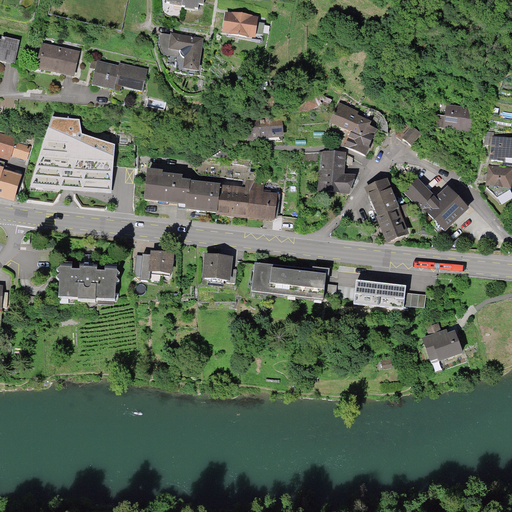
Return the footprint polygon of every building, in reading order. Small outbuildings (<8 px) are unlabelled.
[(169,5),(169,7),(184,8),(183,11),(193,12),(194,10),(197,11),(197,6),(202,6),(203,0),(166,0),(166,4),(169,5)] [(225,13),(222,35),(256,40),(256,36),(262,36),(264,24),(258,23),(258,18),(225,13)] [(201,60),(204,39),(170,35),(160,34),(159,41),(167,65),(176,66),(175,73),(200,76),(203,60),(201,60)] [(0,60),(14,63),(19,39),(3,35),(2,39),(0,38),(0,60)] [(40,44),(34,71),(73,79),(78,52),(40,44)] [(96,62),(91,87),(120,93),(121,88),(142,92),(146,70),(118,64),(118,67),(96,62)] [(359,113),(338,104),(329,124),(351,133),(344,149),(366,158),(378,130),(370,127),(372,123),(357,116),(359,113)] [(437,115),(434,127),(471,134),(475,109),(447,105),(445,116),(437,115)] [(62,189),(112,194),(113,167),(115,146),(82,136),(80,121),(52,118),(31,189),(60,193),(62,189)] [(403,140),(411,147),(422,133),(412,125),(411,127),(405,122),(395,136),(402,142),(403,140)] [(247,130),(247,142),(283,141),(283,128),(247,130)] [(30,141),(32,132),(23,129),(21,138),(30,141)] [(30,148),(15,144),(16,139),(0,134),(0,159),(11,162),(13,158),(26,162),(30,148)] [(511,140),(492,138),(490,161),(503,163),(511,163),(511,140)] [(115,144),(115,146),(113,167),(135,168),(135,146),(115,144)] [(319,152),(317,194),(351,195),(358,176),(344,176),(345,154),(319,152)] [(301,153),(301,165),(316,165),(316,153),(301,153)] [(0,199),(15,203),(22,174),(4,170),(6,164),(0,162),(0,199)] [(511,179),(511,167),(488,166),(486,186),(498,198),(511,189),(511,179)] [(186,207),(188,183),(182,182),(183,177),(163,175),(164,172),(147,170),(144,203),(186,207)] [(365,188),(378,220),(398,211),(401,210),(387,179),(365,188)] [(427,212),(446,233),(469,211),(448,186),(436,198),(419,181),(403,194),(424,214),(427,212)] [(244,188),(221,186),(218,214),(218,216),(247,219),(251,183),(245,182),(244,188)] [(221,186),(188,183),(186,207),(186,211),(218,214),(221,186)] [(263,184),(251,183),(247,219),(274,223),(277,194),(262,193),(263,184)] [(398,211),(378,220),(377,220),(387,245),(409,236),(398,211)] [(147,274),(172,276),(174,254),(149,252),(149,247),(135,246),(134,264),(147,266),(147,274)] [(230,271),(231,258),(204,256),(202,279),(229,281),(230,271)] [(252,293),(323,300),(323,294),(324,284),(325,277),(329,277),(329,270),(313,268),(313,272),(272,267),(255,266),(252,293)] [(72,269),(59,268),(58,300),(116,302),(117,270),(105,270),(105,272),(97,272),(97,270),(79,269),(79,271),(72,270),(72,269)] [(406,286),(357,280),(354,303),(404,309),(404,307),(426,309),(427,296),(405,293),(406,286)] [(338,286),(324,284),(323,294),(336,296),(338,286)] [(0,322),(8,323),(8,294),(2,293),(2,286),(0,285),(0,322)] [(440,364),(464,356),(455,332),(448,334),(447,331),(441,333),(438,325),(425,329),(427,337),(421,339),(430,365),(439,362),(440,364)]
